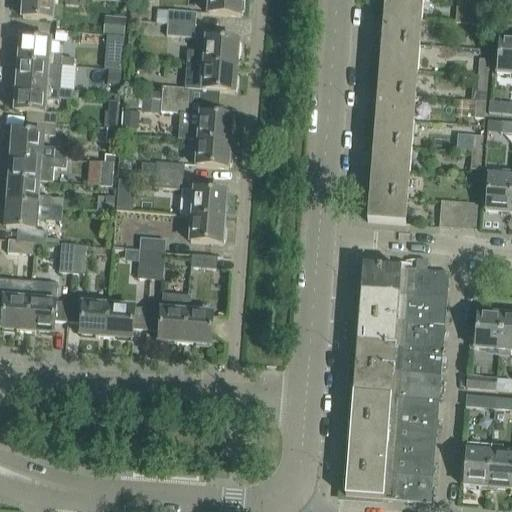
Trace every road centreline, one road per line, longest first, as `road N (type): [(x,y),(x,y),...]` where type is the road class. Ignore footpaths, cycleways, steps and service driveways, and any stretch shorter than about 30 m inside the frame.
road 1 (residential): [(265,0),(230,390)]
road 2 (residential): [(298,508),(58,491),(0,470)]
road 3 (residential): [(321,242),(339,0)]
road 4 (residential): [(230,390),(0,371)]
road 5 (residential): [(511,257),(321,242)]
road 6 (residential): [(307,395),(321,242)]
